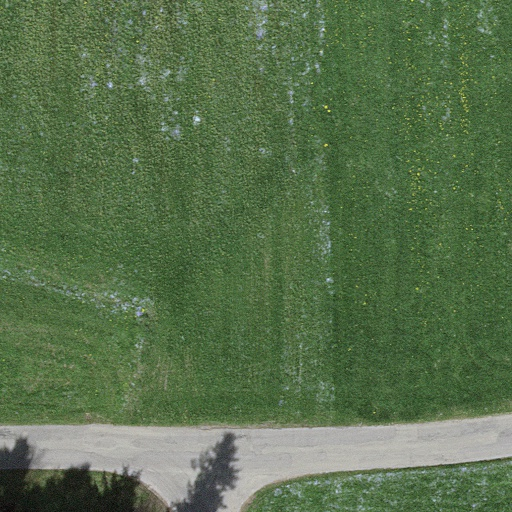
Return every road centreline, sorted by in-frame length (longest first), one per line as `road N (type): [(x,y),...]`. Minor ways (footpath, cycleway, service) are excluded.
road 1 (unclassified): [(224,449),(511,431)]
road 2 (unclassified): [(0,454),(224,449)]
